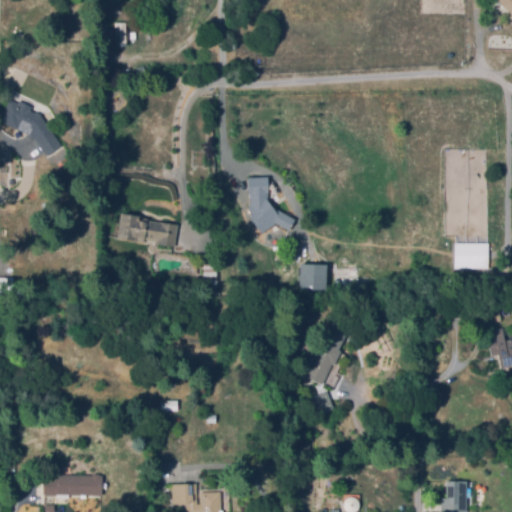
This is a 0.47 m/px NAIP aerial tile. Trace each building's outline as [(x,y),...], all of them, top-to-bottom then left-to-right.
[(511,14),(496,1),(496,0),(511,0),(511,14)] [(113,22),(114,46),(124,46),(124,22),(113,22)] [(108,50),(107,26),(113,26),(113,33),(117,33),(117,35),(121,35),(121,44),(116,44),(116,50),(108,50)] [(48,154),(35,137),(1,119),(9,99),(18,103),(19,100),(32,106),(31,110),(35,112),(36,111),(41,112),(41,115),(61,145),(48,154)] [(263,231),(252,218),(255,215),(249,208),(248,177),(268,176),(267,199),(277,212),(279,209),(295,218),(289,229),(276,221),(263,231)] [(174,246),(157,243),(158,240),(144,238),(143,241),(117,236),(121,211),(141,214),(140,217),(178,224),(174,245),(174,246)] [(340,233),(340,227),(359,225),(360,231),(340,233)] [(341,248),(340,241),(360,239),(361,246),(341,248)] [(291,264),(275,261),(277,248),(285,250),(285,253),(293,254),(279,245),(283,240),(305,254),(299,261),(293,256),(291,264)] [(336,289),(335,277),(339,276),(338,263),(360,260),(365,263),(363,266),(358,267),(359,277),(368,276),(369,286),(336,289)] [(326,289),(300,288),(301,282),(297,282),(298,272),(300,273),(301,263),(327,264),(326,289)] [(214,264),(202,264),(202,287),(215,286),(214,264)] [(275,281),(275,274),(278,274),(278,268),(291,268),(292,280),(275,281)] [(209,273),(223,272),(224,295),(209,295),(209,273)] [(0,276),(0,293),(11,294),(11,277),(0,276)] [(323,383),(305,374),(314,355),(308,352),(314,341),(319,343),(328,325),(345,334),(338,348),(341,350),(335,364),(333,363),(323,383)] [(511,366),(502,368),(499,354),(492,355),(488,330),(503,327),(506,340),(511,338),(511,366)] [(332,409),(326,391),(310,396),(316,415),(332,409)] [(103,494),(43,494),(43,475),(103,475),(103,494)] [(188,511),(188,503),(173,504),(172,484),(196,483),(197,502),(201,502),(201,492),(221,491),(222,510),(224,510),(224,511),(188,511)] [(343,511),(357,510),(356,497),(342,498),(343,511)] [(452,511),(440,511),(440,498),(452,498),(452,511)]
